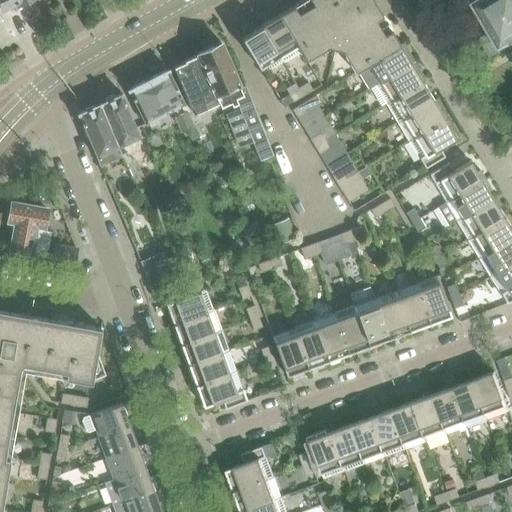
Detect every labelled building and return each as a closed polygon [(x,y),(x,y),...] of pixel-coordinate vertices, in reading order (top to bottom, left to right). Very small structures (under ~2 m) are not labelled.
[(0,0),(0,8),(6,5),(7,6),(14,3),(16,6),(29,0),(0,0)] [(395,37),(372,0),(303,0),(279,15),(300,51),(306,60),(328,47),(335,48),(342,50),(355,72),(364,67),(404,44),(398,34),(395,37)] [(511,0),(473,0),(462,7),(472,24),(481,19),(490,33),(481,39),(490,54),(499,49),(511,41),(511,0)] [(300,51),(279,15),(260,26),(282,62),(300,51)] [(282,62),(260,26),(241,38),(263,73),(282,62)] [(240,88),(221,43),(197,54),(219,104),(221,107),(230,103),(232,108),(238,105),(260,160),(272,155),(251,100),(245,86),(240,88)] [(375,85),(414,62),(404,44),(364,67),(375,85)] [(219,104),(197,54),(184,61),(184,62),(173,67),(181,83),(194,113),(204,108),(205,110),(219,104)] [(386,103),(422,82),(417,73),(420,71),(414,62),(375,85),(386,103)] [(185,102),(180,93),(176,85),(181,83),(173,67),(128,90),(137,109),(146,124),(182,105),(185,112),(175,117),(181,131),(194,125),(185,102)] [(313,90),(308,82),(298,88),(303,96),(313,90)] [(397,122),(433,101),(422,82),(386,103),(397,122)] [(303,96),(298,88),(288,94),(293,102),(303,96)] [(146,150),(130,112),(121,94),(114,97),(113,95),(104,99),(105,101),(99,104),(123,155),(131,175),(137,173),(129,157),(146,150)] [(324,116),(317,105),(320,103),(316,95),(292,110),(304,129),(324,116)] [(408,140),(448,117),(437,99),(433,101),(397,122),(408,140)] [(123,155),(99,104),(93,107),(85,110),(85,111),(78,114),(96,157),(100,166),(123,155)] [(335,135),(324,116),(304,129),(315,147),(335,135)] [(439,148),(456,138),(459,136),(448,117),(408,140),(425,168),(444,157),(439,148)] [(346,153),(335,135),(315,147),(326,166),(346,153)] [(358,172),(346,153),(326,166),(337,184),(358,172)] [(445,202),(485,178),(480,170),(477,172),(470,161),(453,171),(448,163),(429,174),(445,202)] [(369,190),(358,172),(337,184),(348,202),(369,190)] [(457,220),(492,199),(486,188),(490,186),(485,178),(445,202),(446,202),(437,207),(448,225),(457,220)] [(394,206),(390,198),(380,204),(385,212),(394,206)] [(468,239),(504,217),(492,199),(457,220),(468,239)] [(50,229),(42,227),(45,212),(42,208),(12,203),(8,221),(15,223),(14,231),(11,250),(32,253),(33,249),(46,251),(50,229)] [(385,212),(380,204),(370,210),(375,218),(385,212)] [(419,218),(414,208),(406,213),(412,223),(419,218)] [(479,257),(511,237),(511,230),(504,217),(468,239),(479,257)] [(295,238),(288,218),(272,225),(279,244),(295,238)] [(425,228),(419,218),(412,223),(417,232),(425,228)] [(358,227),(349,231),(353,241),(362,238),(358,227)] [(350,256),(346,244),(353,241),(349,231),(329,238),(337,260),(350,256)] [(490,276),(511,262),(511,237),(479,257),(490,276)] [(337,260),(329,238),(308,245),(312,256),(320,254),(324,265),(337,260)] [(73,273),(77,248),(53,244),(49,268),(73,273)] [(305,247),(300,248),(304,259),(312,256),(308,245),(305,247)] [(442,255),(436,245),(428,250),(434,259),(442,255)] [(170,262),(163,248),(154,253),(161,267),(170,262)] [(207,274),(197,251),(182,258),(192,281),(207,274)] [(447,264),(442,255),(434,259),(440,269),(447,264)] [(282,265),(279,256),(268,260),(272,269),(282,265)] [(272,269),(268,260),(258,264),(261,273),(272,269)] [(511,262),(490,276),(507,303),(511,299),(511,262)] [(450,316),(436,276),(415,284),(429,324),(450,316)] [(212,310),(201,278),(173,289),(176,299),(165,303),(173,324),(212,310)] [(429,324),(415,284),(394,292),(409,331),(429,324)] [(459,295),(455,284),(447,287),(451,298),(459,295)] [(251,296),(247,285),(239,288),(243,299),(251,296)] [(409,331),(394,292),(374,299),(389,339),(409,331)] [(463,306),(459,295),(451,298),(454,309),(463,306)] [(389,339),(374,299),(354,306),(368,346),(389,339)] [(258,316),(254,306),(246,309),(250,319),(258,316)] [(368,346),(354,306),(333,314),(348,353),(368,346)] [(0,511),(0,508),(0,509),(9,459),(3,458),(19,366),(22,364),(65,372),(64,378),(90,382),(100,328),(0,310),(0,511)] [(220,330),(212,310),(173,324),(180,344),(220,330)] [(348,353),(333,314),(313,321),(328,361),(348,353)] [(262,327),(258,316),(250,319),(254,330),(262,327)] [(328,361),(313,321),(293,329),(307,368),(328,361)] [(307,368),(293,329),(272,336),(286,376),(307,368)] [(227,350),(220,330),(180,344),(188,365),(227,350)] [(273,357),(269,346),(261,349),(265,360),(273,357)] [(235,370),(227,350),(188,365),(195,385),(235,370)] [(277,367),(273,357),(265,360),(269,370),(277,367)] [(246,401),(235,370),(195,385),(203,406),(222,400),(225,409),(246,401)] [(509,411),(502,393),(494,371),(473,379),(478,393),(487,418),(509,411)] [(487,418),(478,393),(473,379),(452,387),(455,393),(467,426),(487,418)] [(467,426),(455,393),(452,387),(432,394),(447,433),(467,426)] [(86,407),(88,398),(62,393),(61,403),(86,407)] [(447,433),(432,394),(412,402),(426,441),(447,433)] [(426,441),(412,402),(391,409),(406,448),(426,441)] [(130,425),(121,403),(90,414),(83,418),(82,421),(85,430),(88,432),(95,429),(98,437),(130,425)] [(406,448),(391,409),(371,417),(385,456),(406,448)] [(385,456),(371,417),(351,424),(365,463),(385,456)] [(54,433),(57,419),(47,418),(45,431),(54,433)] [(365,463),(351,424),(330,431),(345,471),(365,463)] [(137,447),(130,425),(98,437),(106,458),(137,447)] [(345,471),(330,431),(309,439),(324,478),(345,471)] [(67,448),(69,435),(60,434),(58,447),(67,448)] [(273,476),(266,457),(276,453),(272,443),(242,455),(245,463),(226,470),(234,491),(273,476)] [(64,461),(67,448),(58,447),(56,459),(64,461)] [(145,468),(137,447),(106,458),(114,480),(145,468)] [(312,462),(308,452),(299,455),(303,465),(312,462)] [(48,467),(50,454),(41,453),(39,465),(48,467)] [(315,473),(312,462),(303,465),(307,476),(315,473)] [(46,480),(48,467),(39,465),(36,478),(46,480)] [(60,476),(61,468),(54,466),(53,474),(60,476)] [(153,489),(145,468),(114,480),(104,484),(112,504),(153,489)] [(485,476),(482,469),(473,473),(476,480),(485,476)] [(500,482),(497,473),(486,477),(489,486),(500,482)] [(281,496),(273,476),(234,491),(241,511),(281,496)] [(489,486),(486,477),(475,481),(479,490),(489,486)] [(58,496),(61,483),(52,482),(50,494),(58,496)] [(459,497),(456,488),(445,492),(448,501),(459,497)] [(157,511),(161,511),(153,489),(112,504),(114,511),(157,511)] [(332,501),(328,490),(320,494),(324,504),(332,501)] [(448,501),(445,492),(435,496),(438,505),(448,501)] [(56,509),(58,500),(58,496),(50,494),(47,507),(56,509)] [(491,503),(488,494),(477,498),(480,507),(491,503)] [(286,511),(281,496),(241,511),(286,511)] [(480,507),(477,498),(467,502),(470,511),(480,507)] [(40,511),(42,501),(33,499),(30,511),(40,511)] [(334,511),(336,511),(332,501),(324,504),(326,511),(334,511)] [(417,511),(418,511),(415,503),(404,507),(406,511),(417,511)]
